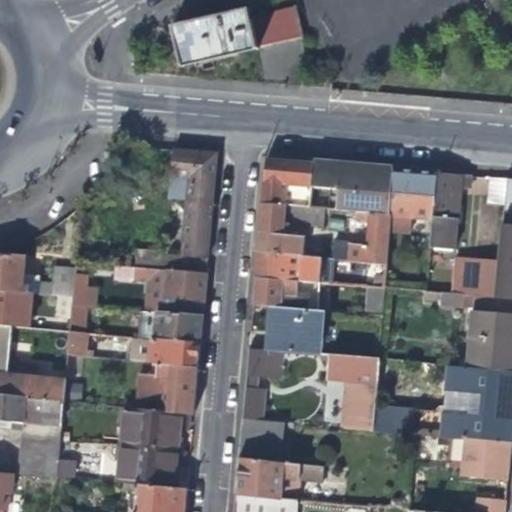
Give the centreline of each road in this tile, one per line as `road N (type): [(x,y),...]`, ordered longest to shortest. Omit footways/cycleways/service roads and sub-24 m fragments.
road 1 (residential): [(204,511),(237,116)]
road 2 (residential): [(237,116),(511,141)]
road 3 (residential): [(44,98),(237,116)]
